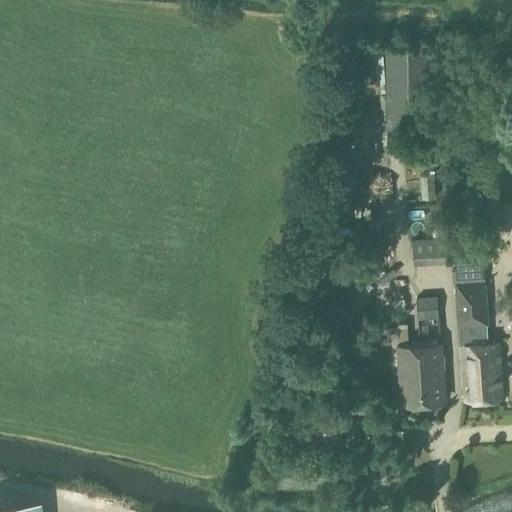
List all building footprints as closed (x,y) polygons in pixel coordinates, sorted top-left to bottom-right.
[(436,240),(415,240),(415,264),(436,264),(436,240)] [(483,284),(457,285),(465,401),(503,398),(499,342),(487,343),(483,284)] [(410,293),(411,317),(433,316),(431,291),(410,293)] [(445,401),(442,344),(400,347),(403,404),(445,401)] [(368,412),(367,392),(343,391),(342,413),(368,412)] [(367,392),(368,412),(368,413),(378,413),(378,392),(367,391),(367,392)] [(336,454),(305,454),(275,454),(275,486),(336,486),(336,454)] [(351,467),(351,480),(374,481),(374,468),(351,467)]
